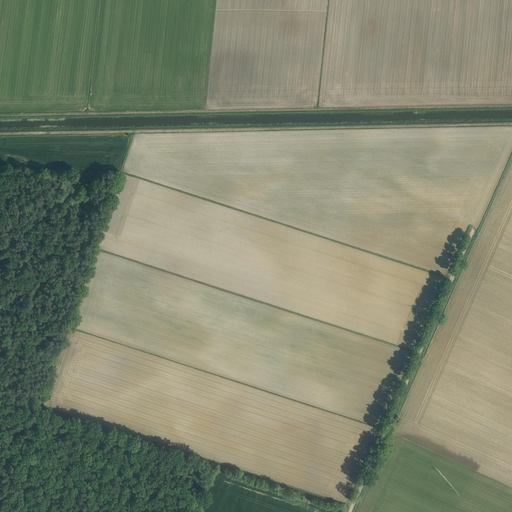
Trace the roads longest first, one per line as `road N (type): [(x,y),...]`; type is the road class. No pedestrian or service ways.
road 1 (track): [(0,135),(511,123)]
road 2 (unclassified): [(348,511),(472,230)]
